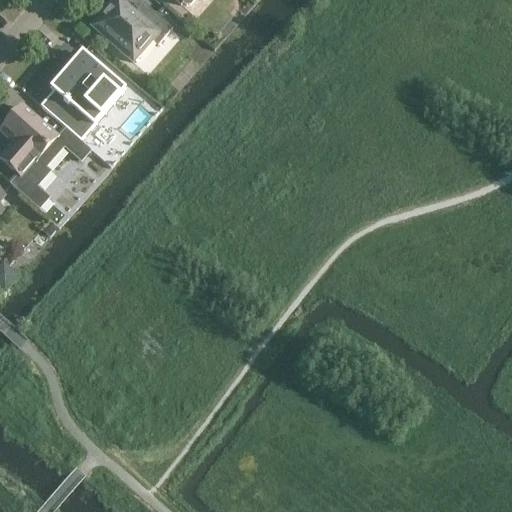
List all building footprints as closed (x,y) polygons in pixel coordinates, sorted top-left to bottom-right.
[(154,16),(145,26),(117,1),(93,29),(133,64),(151,43),(157,48),(172,31),(154,16)] [(234,15),(219,32),(225,37),(241,20),(234,15)] [(65,104),(63,106),(68,110),(69,108),(93,129),(124,93),(82,57),(75,64),(51,92),(65,104)] [(26,91),(37,101),(44,92),(34,83),(26,91)] [(0,162),(20,180),(12,188),(40,213),(48,204),(34,191),(49,175),(37,165),(57,141),(22,110),(0,134),(14,146),(0,161),(0,162)] [(65,133),(58,141),(56,143),(80,165),(89,155),(65,133)] [(50,221),(58,228),(67,219),(62,215),(54,216),(50,221)] [(49,225),(42,233),(49,240),(56,232),(49,225)] [(0,270),(0,287),(4,291),(16,278),(3,267),(0,270)]
